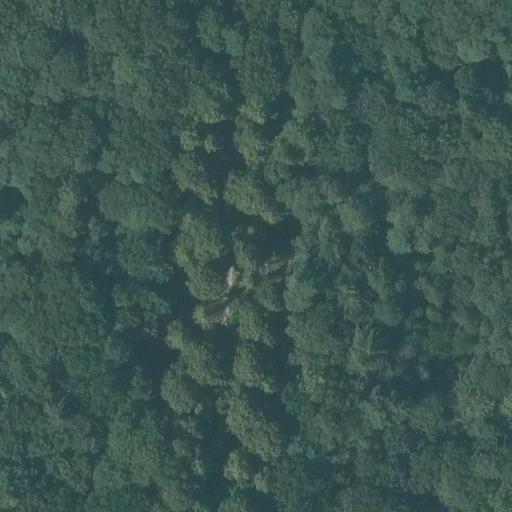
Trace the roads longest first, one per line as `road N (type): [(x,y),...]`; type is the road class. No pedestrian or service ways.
road 1 (unknown): [(252,511),(271,61),(282,0)]
road 2 (track): [(219,511),(233,0)]
